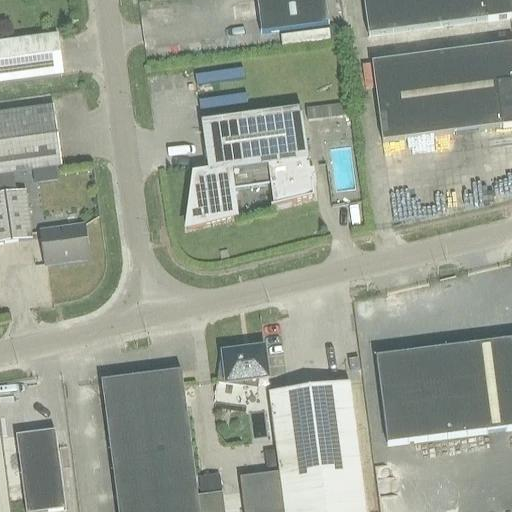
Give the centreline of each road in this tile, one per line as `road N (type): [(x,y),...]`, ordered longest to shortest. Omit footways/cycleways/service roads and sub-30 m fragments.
road 1 (unclassified): [(511,227),(150,321)]
road 2 (unclassified): [(105,0),(150,321)]
road 3 (unclassified): [(150,321),(0,360)]
